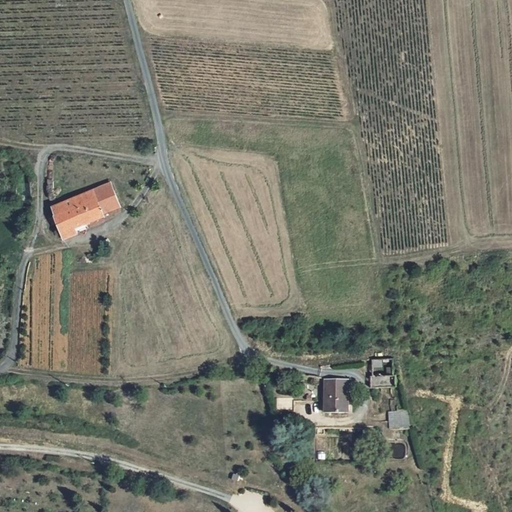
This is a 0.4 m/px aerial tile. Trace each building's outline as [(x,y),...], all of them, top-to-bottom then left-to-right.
[(88,186),(44,204),(49,217),(57,236),(73,230),(70,222),(98,210),(88,186)] [(372,387),(393,386),(392,374),(371,375),(372,387)] [(341,378),(319,379),(319,411),(341,410),(341,378)] [(287,395),(269,396),(270,409),(287,408),(287,395)] [(390,429),(410,428),(409,409),(389,410),(390,429)]
